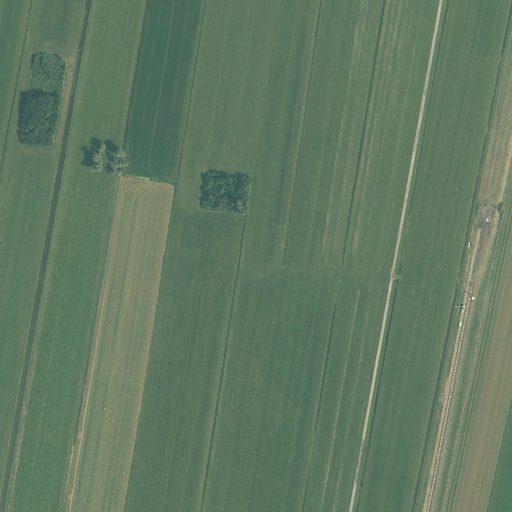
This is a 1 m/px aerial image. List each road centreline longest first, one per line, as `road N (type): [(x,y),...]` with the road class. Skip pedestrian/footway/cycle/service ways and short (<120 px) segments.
road 1 (track): [(349,511),(441,0)]
road 2 (track): [(102,0),(12,511)]
